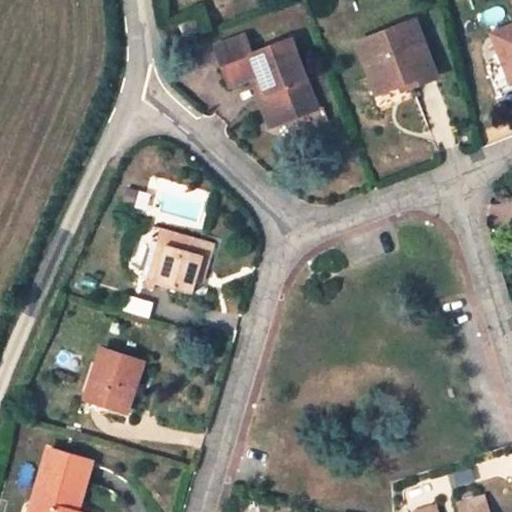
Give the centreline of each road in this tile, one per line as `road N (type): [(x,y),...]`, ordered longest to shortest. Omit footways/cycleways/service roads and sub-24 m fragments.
road 1 (unclassified): [(0,389),(128,101)]
road 2 (residential): [(301,240),(273,272),(202,511)]
road 3 (residential): [(128,101),(157,108),(277,209),(301,240)]
road 4 (residential): [(455,187),(511,360)]
road 5 (residential): [(301,240),(455,187)]
